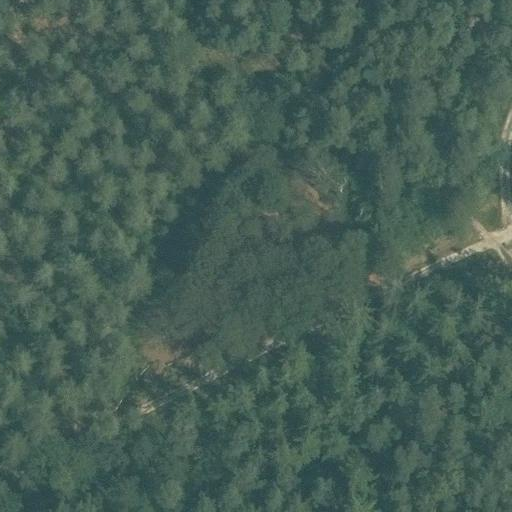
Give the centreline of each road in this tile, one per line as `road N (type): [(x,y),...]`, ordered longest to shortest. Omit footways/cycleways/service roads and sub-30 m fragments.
road 1 (track): [(511,205),(0,476)]
road 2 (unknown): [(335,511),(511,301)]
